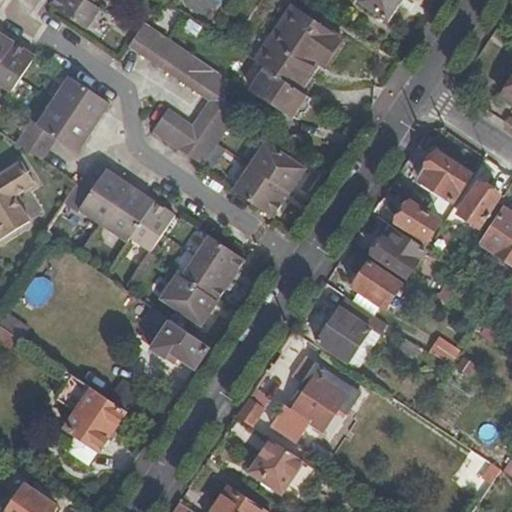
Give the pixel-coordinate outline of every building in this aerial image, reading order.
[(85,30),(96,14),(75,0),(54,0),(50,6),(85,30)] [(99,9),(92,4),(85,0),(75,0),(96,14),(99,9)] [(186,0),(183,6),(214,24),(227,0),(186,0)] [(354,0),(385,20),(397,0),(354,0)] [(246,56),(263,68),(297,90),(318,60),(325,65),(341,42),(289,6),(274,27),(269,23),(246,56)] [(143,25),(134,39),(225,101),(221,77),(167,40),(143,25)] [(0,84),(11,92),(35,57),(3,35),(0,36),(0,84)] [(204,167),(241,112),(225,101),(134,39),(129,47),(210,102),(193,126),(168,111),(153,133),(204,167)] [(297,90),(305,95),(325,65),(318,60),(297,90)] [(291,116),(305,95),(297,90),(263,68),(249,89),(291,116)] [(94,121),(98,123),(110,105),(71,78),(55,101),(91,126),(94,121)] [(511,81),(503,96),(509,100),(511,95),(511,81)] [(17,144),(42,160),(57,139),(78,154),(90,135),(86,132),(91,126),(55,101),(39,125),(33,120),(17,144)] [(86,132),(90,135),(98,123),(94,121),(91,126),(86,132)] [(266,143),(250,167),(285,192),(289,186),(293,188),(305,170),(266,143)] [(453,202),(471,175),(437,152),(419,180),(453,202)] [(0,242),(31,222),(15,198),(35,184),(21,162),(0,176),(0,242)] [(285,192),(250,167),(233,193),(272,219),(285,199),(282,197),(285,192)] [(82,209),(105,225),(129,190),(124,186),(127,183),(106,168),(95,185),(84,179),(79,186),(67,204),(80,212),(82,209)] [(482,230),(503,199),(479,182),(458,214),(482,230)] [(134,194),(138,190),(127,183),(124,186),(129,190),(134,194)] [(282,197),(285,199),(293,188),(289,186),(285,192),(282,197)] [(132,237),(156,202),(138,190),(134,194),(129,190),(105,225),(129,241),(132,237)] [(427,244),(442,222),(410,201),(395,223),(427,244)] [(176,216),(156,202),(132,237),(153,252),(176,216)] [(511,264),(511,214),(504,209),(482,244),(511,264)] [(407,278),(426,251),(396,231),(389,241),(385,238),(374,255),(407,278)] [(210,236),(196,256),(231,280),(245,260),(210,236)] [(84,273),(90,266),(66,250),(61,258),(84,273)] [(231,280),(196,256),(182,277),(213,298),(217,300),(231,280)] [(386,310),(404,283),(370,261),(353,287),(386,310)] [(213,298),(182,277),(178,274),(161,299),(200,325),(213,307),(209,304),(213,298)] [(38,276),(25,295),(42,306),(54,287),(38,276)] [(217,300),(213,298),(209,304),(213,307),(217,300)] [(380,336),(388,325),(351,299),(343,311),(338,308),(330,321),(325,318),(321,323),(326,327),(317,341),(350,363),(371,330),(380,336)] [(170,353),(196,370),(210,348),(169,320),(150,349),(166,359),(170,353)] [(0,347),(20,360),(29,346),(0,326),(0,347)] [(371,330),(350,363),(359,368),(380,336),(371,330)] [(450,364),(460,349),(440,336),(430,351),(450,364)] [(316,362),(297,390),(303,394),(316,375),(320,378),(326,370),(316,362)] [(338,410),(353,387),(326,370),(320,378),(316,375),(303,394),(292,412),(323,432),(338,410)] [(118,427),(128,412),(73,376),(58,399),(79,413),(68,429),(63,426),(52,441),(91,467),(112,435),(118,427)] [(338,410),(347,416),(362,393),(353,387),(338,410)] [(262,409),(248,399),(237,416),(251,426),(262,409)] [(156,400),(141,422),(155,431),(170,409),(156,400)] [(323,432),(332,438),(347,416),(338,410),(323,432)] [(118,427),(112,435),(117,439),(123,430),(118,427)] [(303,461),(272,440),(250,472),(282,493),(287,485),(303,461)] [(492,484),(502,469),(476,451),(470,459),(479,466),(475,472),(492,484)] [(317,470),(303,461),(287,485),(301,494),(317,470)] [(52,511),(57,506),(26,486),(7,511),(52,511)] [(266,511),(228,487),(211,511),(266,511)] [(194,511),(180,502),(172,511),(194,511)]
